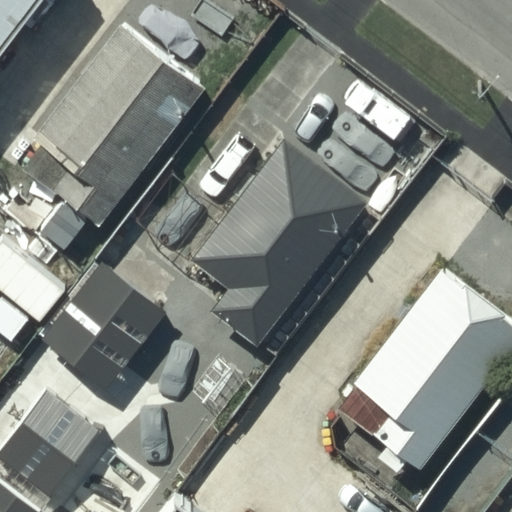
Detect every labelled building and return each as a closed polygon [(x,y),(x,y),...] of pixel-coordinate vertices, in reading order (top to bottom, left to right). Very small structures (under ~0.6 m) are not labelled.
[(0,0),(0,50),(39,0),(0,0)] [(207,78),(120,13),(30,128),(42,137),(24,161),(57,185),(39,208),(72,232),(91,208),(103,217),(207,78)] [(260,338),(368,190),(282,129),(191,254),(227,280),(211,302),(260,338)] [(166,303),(101,254),(38,332),(107,383),(166,303)] [(511,334),(511,314),(436,259),(331,403),(417,465),(511,334)] [(216,511),(181,486),(162,511),(216,511)]
